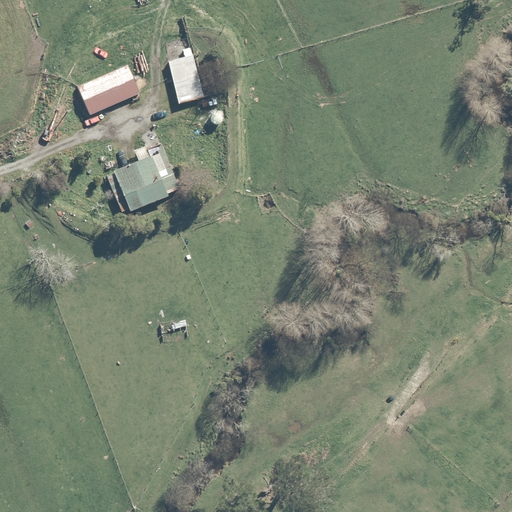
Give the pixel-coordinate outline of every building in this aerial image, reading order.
[(202,99),(191,47),(181,49),(182,55),(165,58),(175,104),(202,99)] [(141,64),(132,68),(140,87),(149,83),(141,64)] [(128,66),(76,85),(86,112),(138,94),(128,66)] [(68,93),(61,90),(52,110),(59,114),(68,93)] [(139,159),(105,174),(121,212),(180,188),(178,184),(182,182),(180,175),(175,177),(160,142),(147,148),(145,143),(134,148),(139,159)] [(126,148),(116,160),(121,165),(132,153),(126,148)]
